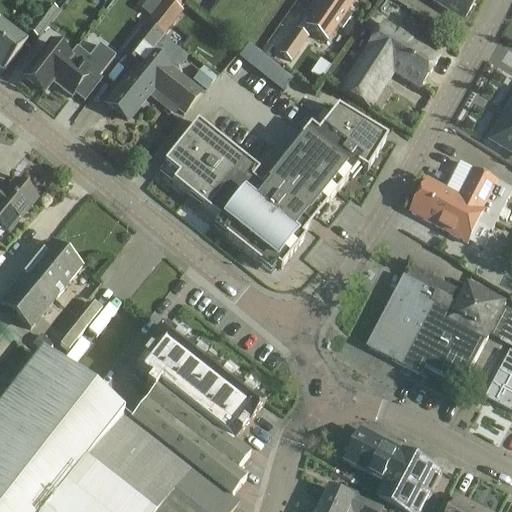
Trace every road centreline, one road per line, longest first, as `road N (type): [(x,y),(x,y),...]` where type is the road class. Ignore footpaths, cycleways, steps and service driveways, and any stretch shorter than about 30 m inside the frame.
road 1 (residential): [(296,337),(373,231),(500,0)]
road 2 (residential): [(296,337),(0,100)]
road 3 (residential): [(511,479),(380,410),(321,392)]
road 4 (residential): [(270,511),(290,443),(321,392)]
